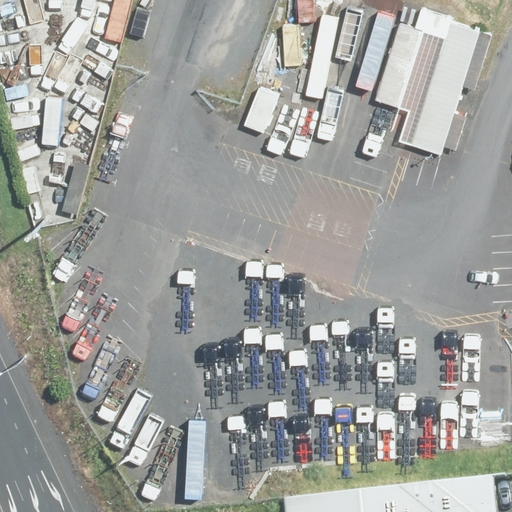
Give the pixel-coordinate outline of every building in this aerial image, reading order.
[(408,114),(398,145),(447,158),(486,28),(449,19),(422,118),(408,114)] [(218,402),(258,417),(261,408),(280,415),(297,371),(317,379),(317,378),(337,323),(298,310),(304,296),(266,281),(253,314),(243,311),(218,376),(227,380),(218,402)] [(233,294),(211,286),(181,362),(203,371),(233,294)] [(368,316),(343,306),(339,319),(337,323),(317,378),(342,387),(368,316)] [(398,410),(400,405),(434,417),(460,341),(425,329),(423,336),(396,328),(393,338),(380,334),(360,398),(398,410)] [(297,388),(288,412),(363,438),(371,414),(297,388)] [(131,396),(123,423),(185,443),(194,416),(131,396)] [(434,422),(401,412),(395,431),(428,442),(434,422)] [(304,427),(211,435),(216,488),(308,480),(304,427)] [(367,447),(317,434),(311,457),(360,471),(367,447)] [(421,443),(385,439),(383,457),(419,462),(421,443)] [(490,511),(486,479),(269,504),(270,511),(490,511)]
